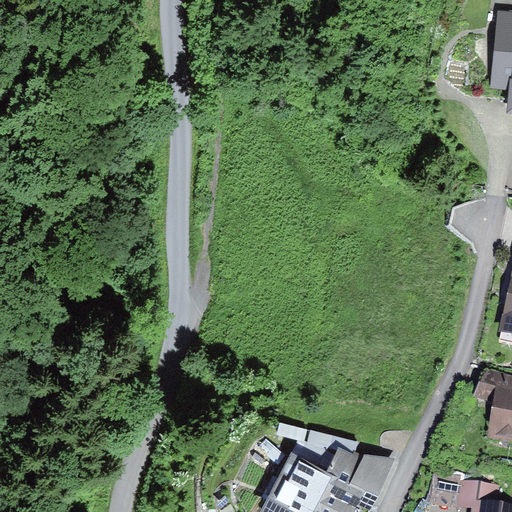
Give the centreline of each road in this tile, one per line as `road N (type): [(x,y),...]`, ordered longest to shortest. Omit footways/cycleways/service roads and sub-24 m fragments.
road 1 (residential): [(171,0),(183,313),(154,418),(115,511)]
road 2 (residential): [(498,90),(503,173),(468,344),(388,511)]
road 3 (track): [(183,313),(200,288),(208,247),(223,35)]
